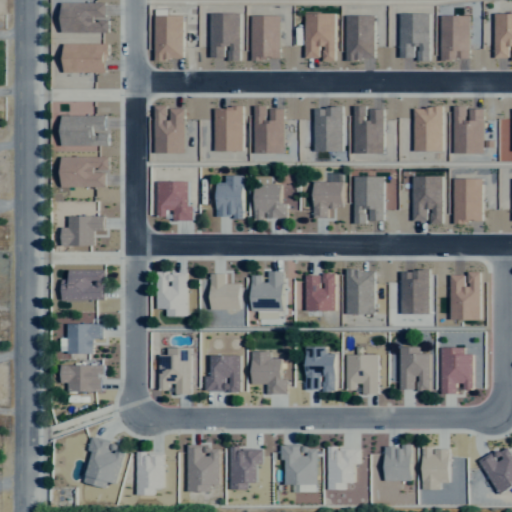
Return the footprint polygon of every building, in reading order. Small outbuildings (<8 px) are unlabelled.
[(244,174),(226,174),(226,183),(218,183),(217,216),(244,217),(244,174)] [(191,180),(157,180),(157,213),(174,213),(174,220),(191,219),(191,180)] [(314,217),(328,217),(328,205),(344,206),(344,181),(315,180),(314,217)] [(256,217),(287,217),(287,201),(282,202),(282,183),(255,184),(256,217)] [(62,226),(63,244),(95,244),(94,229),(105,229),(105,214),(68,215),(69,226),(62,226)] [(106,269),(70,268),(70,278),(63,278),(63,298),(106,298),(106,269)] [(284,270),(265,270),(265,274),(252,274),(252,310),(283,310),(284,270)] [(187,271),(156,271),(156,308),(166,308),(166,315),(187,315),(187,271)] [(211,308),(241,309),(241,283),(225,283),(226,272),(211,272),(211,308)] [(336,273),(305,273),(305,309),(335,309),(336,273)] [(68,353),(94,352),(94,337),(104,337),(103,322),(67,323),(68,353)] [(430,352),(421,352),(420,345),(400,346),(400,388),(416,388),(416,390),(430,390),(430,352)] [(191,346),(167,346),(167,354),(159,354),(159,388),(172,388),(172,393),(191,393),(191,346)] [(335,391),(335,352),(325,352),(325,346),(305,346),(305,389),(319,389),(319,376),(323,376),(323,391),(335,391)] [(473,354),(465,354),(465,347),(442,346),(441,392),(459,393),(459,388),(472,389),(473,354)] [(287,393),(287,379),(282,379),(283,358),(271,358),(271,350),(252,350),(252,383),(264,383),(264,392),(287,393)] [(345,353),(346,389),(360,389),(360,393),(378,392),(378,353),(345,353)] [(211,375),(205,375),(205,391),(241,390),(240,354),(211,354),(211,375)] [(103,390),(104,364),(63,364),(62,390),(103,390)] [(126,445),(91,437),(88,449),(92,450),(85,481),(107,487),(108,481),(117,483),(126,445)] [(479,460),(499,494),(511,486),(511,453),(507,444),(479,460)] [(211,490),(211,484),(219,484),(218,445),(187,445),(187,491),(211,490)] [(316,445),(280,446),(280,459),(285,459),(285,484),(292,483),(292,491),(317,491),(316,445)] [(327,489),(346,488),(346,481),(356,481),(356,463),(360,463),(360,447),(337,448),(337,445),(327,445),(327,489)] [(412,445),(386,445),(386,479),(412,480),(412,445)] [(450,446),(422,447),(423,488),(440,488),(440,481),(450,481),(450,446)] [(262,447),(230,448),(231,489),(248,488),(248,482),(257,481),(257,463),(262,463),(262,447)] [(164,452),(136,452),(135,494),(155,494),(155,487),(163,487),(164,452)]
